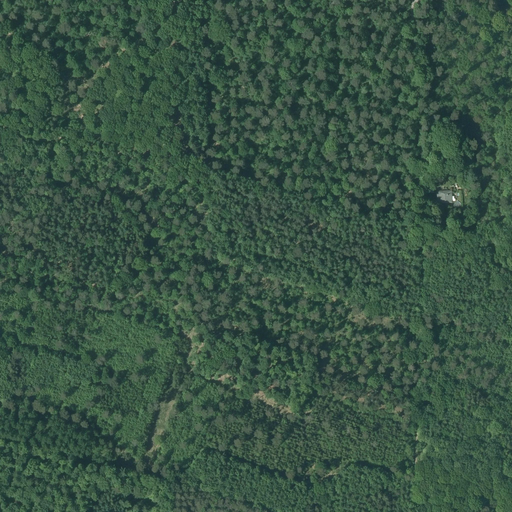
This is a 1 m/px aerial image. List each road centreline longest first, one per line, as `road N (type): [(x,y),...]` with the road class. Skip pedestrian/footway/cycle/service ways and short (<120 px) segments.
road 1 (track): [(413,0),(422,234),(413,511)]
road 2 (track): [(0,398),(75,421),(141,472),(275,511)]
